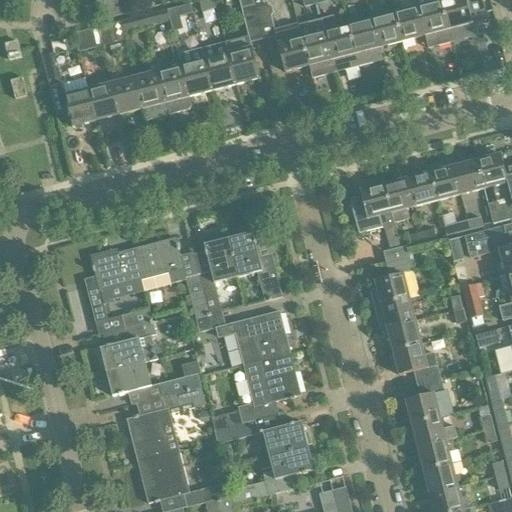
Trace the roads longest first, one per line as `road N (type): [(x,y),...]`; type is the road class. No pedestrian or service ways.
road 1 (residential): [(386,511),(290,143)]
road 2 (residential): [(13,235),(32,207),(290,143)]
road 3 (tertiary): [(84,511),(13,235)]
road 4 (residential): [(290,143),(325,152),(511,102)]
